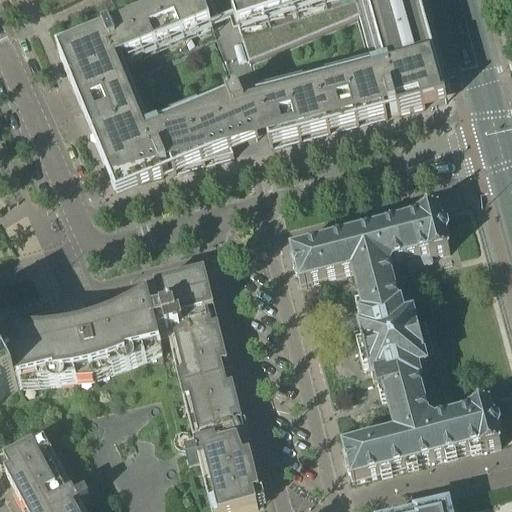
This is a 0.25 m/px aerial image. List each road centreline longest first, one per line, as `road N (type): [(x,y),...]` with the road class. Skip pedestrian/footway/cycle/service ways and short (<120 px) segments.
road 1 (residential): [(341,511),(261,209)]
road 2 (residential): [(209,222),(288,511)]
road 3 (residential): [(261,209),(495,145)]
road 4 (residential): [(90,252),(0,45)]
road 5 (tertiary): [(495,145),(456,0)]
road 6 (residential): [(90,252),(209,222)]
